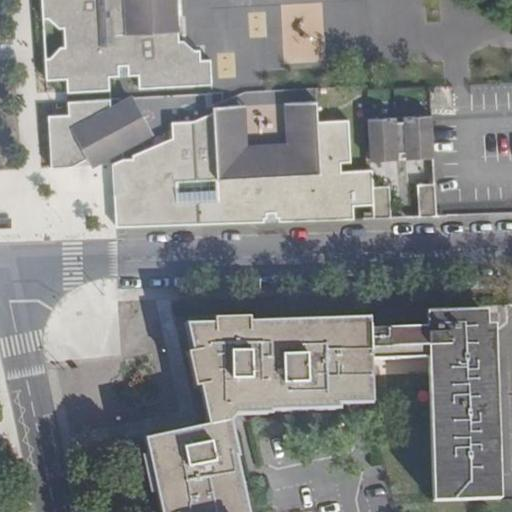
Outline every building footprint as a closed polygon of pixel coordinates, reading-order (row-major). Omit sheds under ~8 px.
[(42,0),(43,17),(57,27),(62,27),(63,47),(58,47),(46,59),(47,79),(65,78),(66,92),(109,90),(108,76),(118,76),(117,66),(126,65),(127,75),(138,74),(138,88),(210,84),(209,60),(199,60),(199,50),(191,50),(183,40),(178,40),(177,25),(175,0),(42,0)] [(117,66),(118,76),(119,103),(128,98),(127,75),(126,65),(117,66)] [(67,113),(48,114),(51,166),(76,165),(86,158),(90,165),(149,134),(130,97),(128,98),(119,103),(110,108),(110,99),(66,102),(67,113)] [(352,205),(372,204),(372,186),(371,168),(340,170),(340,163),(349,162),(347,119),(316,121),(315,101),(284,103),(286,144),(246,146),(244,105),(211,107),(212,113),(192,121),(172,121),(172,137),(111,165),(113,193),(115,227),(263,221),(262,218),(265,218),(265,212),(274,212),(274,217),(278,217),(279,221),(352,218),(352,205)] [(394,117),(367,119),(370,160),(396,159),(396,152),(404,152),(405,158),(431,157),(429,115),(402,117),(402,121),(394,122),(394,117)] [(418,216),(435,215),(433,183),(416,184),(418,216)] [(388,185),(372,186),(372,204),(373,217),(389,216),(388,185)] [(247,511),(239,474),(244,472),(233,421),(236,418),(286,416),(286,413),(338,412),(337,407),(373,406),(372,404),(372,381),(370,330),(370,321),(252,325),(251,320),(219,321),(219,326),(187,326),(193,355),(188,356),(193,388),(200,388),(207,428),(148,444),(149,451),(150,457),(144,459),(151,491),(157,489),(161,511),(247,511)] [(370,330),(372,381),(432,380),(435,502),(500,500),(495,326),(370,330)] [(290,480),(270,481),(271,496),(291,496),(290,480)]
